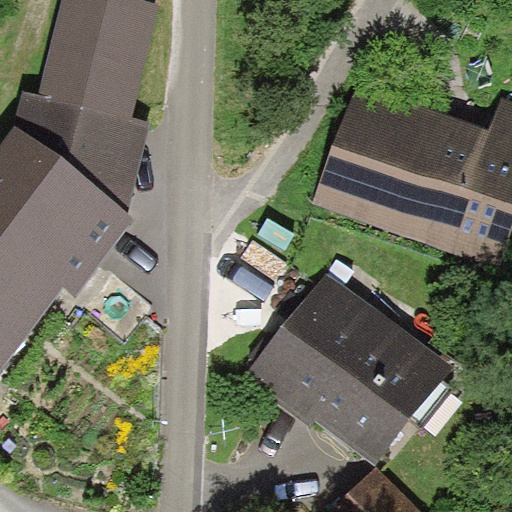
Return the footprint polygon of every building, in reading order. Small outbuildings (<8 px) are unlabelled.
[(129,0),(70,0),(42,101),(125,124),(158,8),(129,0)] [(20,144),(118,217),(145,130),(125,124),(42,101),(28,97),(20,144)] [(476,159),(347,105),(304,207),(418,254),(480,292),(511,211),(511,127),(492,119),(476,159)] [(20,144),(9,136),(0,148),(0,369),(62,287),(78,299),(132,227),(118,217),(20,144)] [(324,286),(248,382),(362,473),(439,376),(324,286)] [(381,511),(364,494),(345,511),(381,511)]
